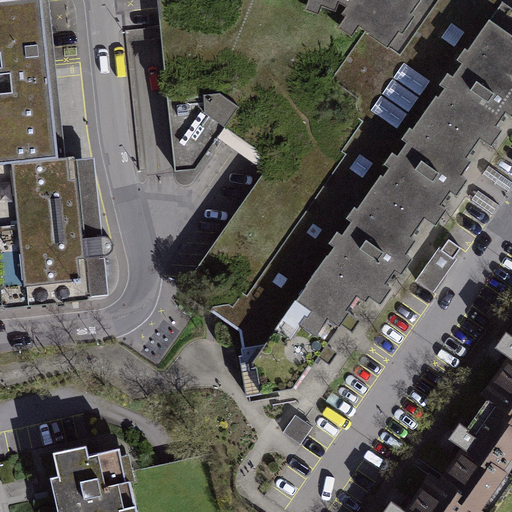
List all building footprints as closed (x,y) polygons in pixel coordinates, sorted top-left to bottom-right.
[(0,0),(0,165),(69,158),(51,0),(0,0)] [(178,290),(225,321),(437,12),(420,1),(410,15),(414,17),(400,36),(397,33),(386,48),(357,27),(350,37),(337,28),(346,16),(340,12),(345,7),(336,3),(333,11),(319,6),(315,15),(303,10),(306,0),(154,0),(172,169),(192,166),(221,124),(269,159),(178,290)] [(471,151),(511,92),(511,39),(489,24),(503,3),(499,0),(445,0),(437,12),(225,321),(304,375),(356,299),(366,305),(471,151)] [(336,3),(345,7),(349,0),(306,0),(303,10),(315,15),(319,6),(333,11),(336,3)] [(349,0),(345,7),(340,12),(346,16),(337,28),(350,37),(357,27),(386,48),(397,33),(400,36),(414,17),(410,15),(420,1),(419,0),(349,0)] [(102,238),(93,155),(69,158),(0,165),(0,279),(4,311),(110,299),(105,256),(110,253),(113,246),(108,239),(102,238)] [(477,511),(479,510),(482,511),(492,511),(511,483),(511,336),(507,334),(502,341),(498,347),(511,356),(511,363),(469,428),(459,422),(453,430),(450,436),(466,447),(439,487),(429,480),(407,511),(405,511),(390,501),(384,509),(382,511),(477,511)] [(139,511),(127,453),(120,455),(119,449),(88,456),(86,446),(55,452),(60,476),(52,478),(59,511),(139,511)]
